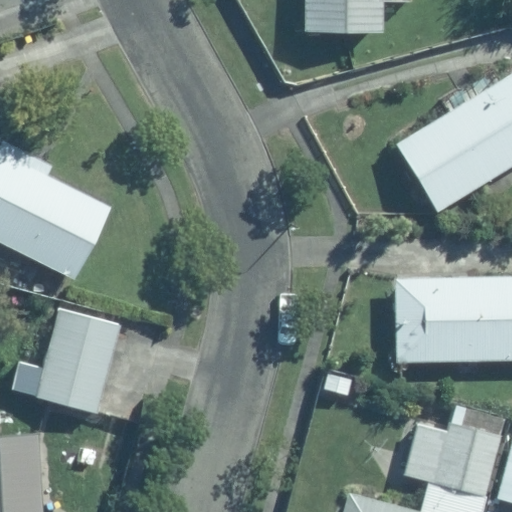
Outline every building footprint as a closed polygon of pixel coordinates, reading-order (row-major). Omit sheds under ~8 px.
[(377,38),(376,0),(301,0),(302,38),(377,38)] [(511,166),(511,76),(392,149),(432,215),(511,166)] [(46,171),(1,146),(0,147),(0,250),(69,288),(109,216),(42,178),(46,171)] [(511,363),(511,278),(391,281),(392,366),(511,363)] [(92,416),(115,329),(54,314),(44,353),(30,349),(26,364),(17,362),(8,395),(92,416)] [(478,511),(504,424),(448,408),(443,426),(416,418),(399,475),(423,482),(413,511),(478,511)] [(36,511),(34,439),(0,440),(0,511),(36,511)] [(511,444),(507,444),(493,500),(511,505),(511,444)] [(395,511),(348,498),(344,511),(395,511)]
